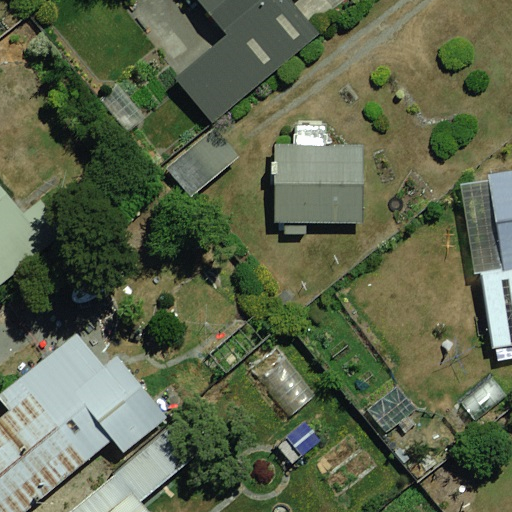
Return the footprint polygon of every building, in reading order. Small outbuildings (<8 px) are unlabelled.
[(162,0),(202,42),(158,82),(194,120),(255,64),(231,38),(273,0),(162,0)] [(103,149),(68,98),(35,121),(70,172),(103,149)] [(341,142),(250,148),(255,224),(345,219),(341,142)] [(511,171),(457,178),(478,351),(511,347),(511,171)] [(0,204),(0,275),(35,248),(0,204)] [(85,331),(0,397),(0,511),(10,511),(145,408),(85,331)] [(276,344),(249,368),(293,417),(320,393),(276,344)] [(149,511),(114,472),(68,511),(149,511)]
